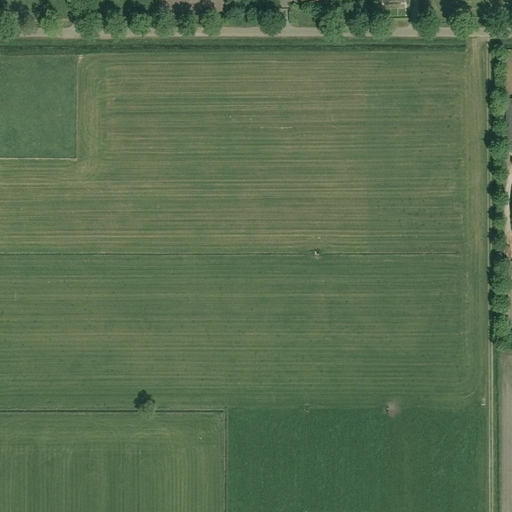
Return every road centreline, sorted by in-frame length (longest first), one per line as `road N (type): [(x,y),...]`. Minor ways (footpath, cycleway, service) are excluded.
road 1 (unclassified): [(511,33),(0,32)]
road 2 (track): [(489,33),(490,511)]
